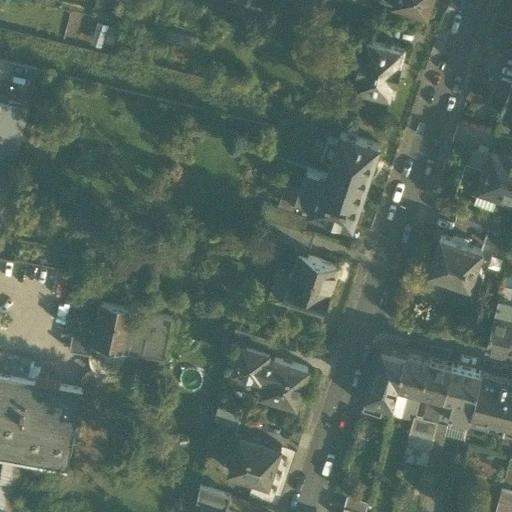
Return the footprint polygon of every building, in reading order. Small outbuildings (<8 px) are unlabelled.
[(216,0),(213,11),(241,18),(244,5),(243,5),(222,0),(216,0)] [(393,0),(393,2),(428,13),(432,0),(393,0)] [(483,47),(510,54),(511,46),(511,24),(493,19),(483,47)] [(197,36),(168,29),(165,40),(194,47),(197,36)] [(354,84),(393,93),(404,48),(365,38),(362,51),(351,48),(346,69),(357,72),(354,84)] [(511,79),(511,80),(503,77),(498,92),(506,95),(501,110),(511,114),(511,79)] [(0,188),(8,191),(22,132),(24,120),(28,105),(0,98),(0,188)] [(281,111),(303,117),(307,105),(285,99),(281,111)] [(204,122),(185,118),(182,132),(200,137),(204,122)] [(22,132),(28,134),(32,132),(34,125),(31,122),(24,120),(22,132)] [(332,159),(327,172),(365,185),(379,143),(357,135),(356,134),(353,132),(349,131),(346,132),(342,130),(339,139),(328,135),(321,156),(332,159)] [(485,165),(491,149),(474,143),(468,159),(485,165)] [(491,149),(485,165),(478,185),(496,191),(511,196),(511,151),(492,144),(491,149)] [(492,201),(496,191),(478,185),(485,165),(468,159),(466,159),(456,188),(492,201)] [(359,203),(365,185),(327,172),(307,166),(301,183),(297,197),(311,201),(309,208),(310,209),(352,223),(354,217),(359,219),(364,204),(359,203)] [(297,197),(301,183),(286,178),(277,204),(292,209),(297,197)] [(263,199),(259,213),(291,223),(303,227),(308,214),(307,214),(292,209),(277,204),(263,199)] [(455,218),(488,227),(489,227),(493,211),(459,203),(455,218)] [(256,227),(286,237),(291,223),(259,213),(256,227)] [(303,227),(291,223),(286,237),(297,241),(296,245),(301,247),(299,251),(307,254),(314,231),(303,227)] [(511,246),(511,232),(489,227),(488,227),(483,240),(511,249),(511,246)] [(470,283),(474,285),(481,283),(484,274),(481,267),(477,266),(483,248),(441,234),(429,270),(470,284),(470,283)] [(283,297),(323,310),(338,264),(307,254),(299,251),(283,297)] [(117,279),(126,280),(130,260),(122,258),(117,279)] [(511,285),(511,274),(505,274),(502,284),(511,285)] [(511,285),(502,284),(495,312),(511,316),(511,285)] [(137,352),(164,358),(172,316),(141,309),(138,326),(132,325),(135,308),(100,301),(94,330),(92,343),(93,344),(127,350),(128,345),(138,347),(137,352)] [(505,349),(511,324),(511,316),(495,312),(487,344),(505,349)] [(74,325),(71,338),(92,343),(94,330),(74,325)] [(251,350),(273,357),(274,355),(279,339),(235,325),(232,338),(246,343),(252,345),(251,350)] [(71,338),(69,351),(89,355),(92,343),(71,338)] [(262,369),(268,371),(273,357),(251,350),(252,345),(246,343),(238,365),(261,373),(262,369)] [(393,403),(398,383),(406,351),(382,345),(362,405),(381,412),(385,400),(393,403)] [(398,383),(421,389),(429,357),(406,351),(398,383)] [(274,355),(273,357),(268,371),(267,375),(262,391),(279,397),(277,401),(291,406),(292,401),(296,402),(308,366),(274,355)] [(421,389),(430,391),(444,394),(452,363),(429,357),(421,389)] [(452,363),(444,394),(467,400),(475,368),(452,363)] [(468,419),(469,417),(480,370),(475,368),(467,400),(462,418),(468,419)] [(36,370),(34,381),(60,385),(62,375),(36,370)] [(511,377),(480,370),(469,417),(488,422),(490,415),(511,421),(511,377)] [(0,457),(29,463),(67,470),(82,390),(60,385),(34,381),(0,374),(0,457)] [(415,412),(421,389),(398,383),(393,403),(391,410),(414,416),(415,412)] [(438,418),(444,394),(430,391),(424,414),(438,418)] [(462,418),(467,400),(444,394),(438,418),(448,420),(450,414),(462,418)] [(215,417),(238,424),(242,412),(218,404),(215,417)] [(411,428),(434,434),(438,418),(424,414),(415,412),(414,416),(411,428)] [(464,437),(468,419),(462,418),(450,414),(448,420),(446,432),(464,437)] [(448,420),(438,418),(434,434),(444,437),(446,432),(448,420)] [(432,445),(434,434),(411,428),(410,434),(409,438),(432,445)] [(252,480),(265,485),(266,482),(269,482),(282,444),(241,430),(228,469),(253,477),(252,480)] [(0,477),(0,511),(13,511),(23,465),(4,461),(0,477)] [(196,498),(217,505),(222,490),(200,482),(196,498)] [(495,510),(504,511),(511,511),(511,490),(501,488),(495,510)] [(231,493),(222,490),(217,505),(224,507),(226,508),(231,493)] [(347,494),(344,506),(363,511),(364,511),(368,500),(347,494)]
